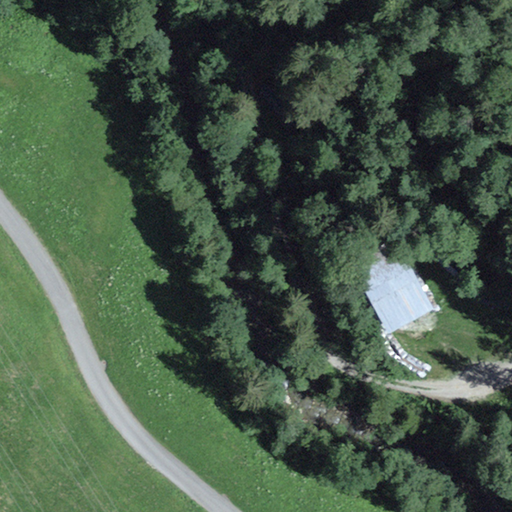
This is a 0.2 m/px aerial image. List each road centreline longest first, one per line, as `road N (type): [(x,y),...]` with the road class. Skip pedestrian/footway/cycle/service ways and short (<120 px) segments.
road 1 (track): [(511,379),(452,388),(404,382),(366,374),(331,352),(263,186),(239,65),(188,0)]
road 2 (tertiary): [(224,511),(115,416),(50,281),(0,209)]
